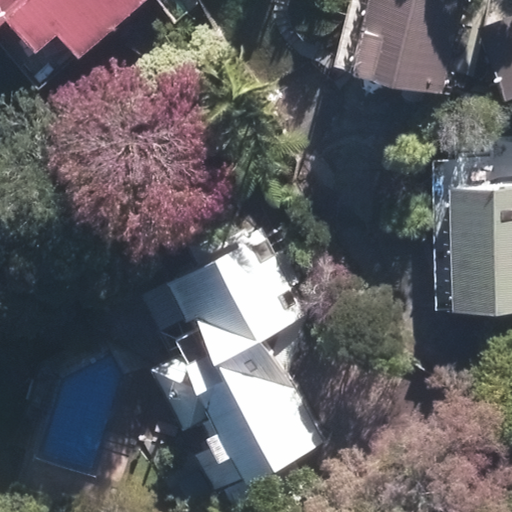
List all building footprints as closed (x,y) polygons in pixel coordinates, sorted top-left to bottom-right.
[(0,0),(0,2),(25,32),(52,11),(78,42),(129,0),(0,0)] [(366,0),(350,60),(431,81),(452,0),(366,0)] [(511,14),(476,26),(497,91),(511,86),(511,14)] [(511,174),(450,176),(451,300),(511,299),(511,174)] [(156,246),(189,316),(159,330),(170,353),(152,362),(181,424),(196,417),(208,442),(193,449),(212,488),(328,434),(276,324),(314,306),(262,196),(156,246)]
